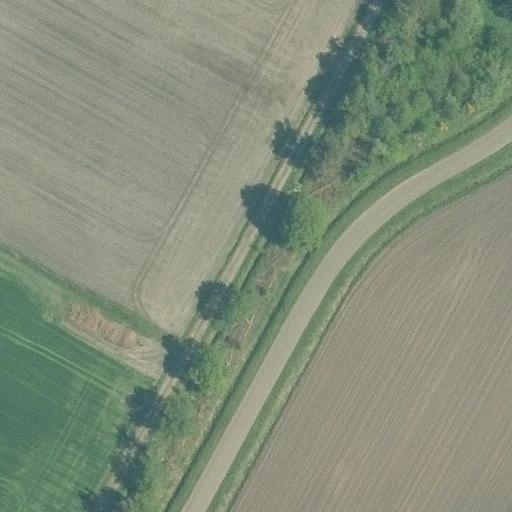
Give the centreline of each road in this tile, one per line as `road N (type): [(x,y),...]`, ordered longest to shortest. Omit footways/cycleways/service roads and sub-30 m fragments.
road 1 (track): [(379,0),(99,511)]
road 2 (unclassified): [(194,511),(326,272),(356,233),(511,127)]
